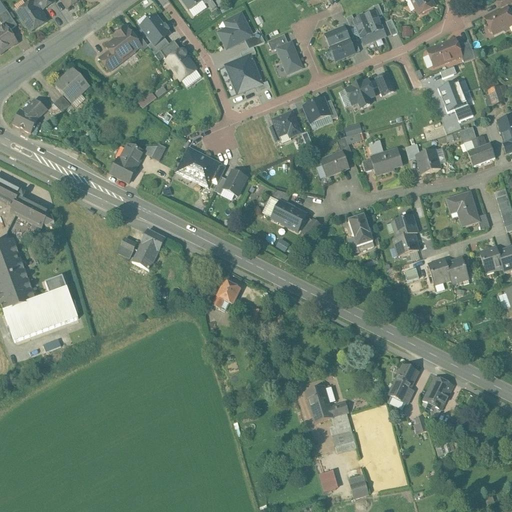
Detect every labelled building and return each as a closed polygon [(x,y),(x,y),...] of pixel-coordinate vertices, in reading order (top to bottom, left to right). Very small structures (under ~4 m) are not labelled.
[(37,0),(17,13),(22,19),(21,22),(25,28),(26,27),(31,33),(46,23),(44,20),(45,17),(43,14),(40,14),(38,11),(42,8),(37,0)] [(36,0),(37,0),(42,8),(43,10),(54,2),(52,0),(36,0)] [(78,0),(60,0),(68,10),(80,2),(78,0)] [(203,2),(201,0),(180,0),(189,12),(203,2)] [(401,0),(402,1),(405,0),(410,0),(418,16),(435,8),(430,0),(401,0)] [(511,0),(496,0),(501,10),(506,8),(507,10),(511,7),(511,0)] [(375,14),(378,19),(383,17),(379,6),(373,8),(375,14)] [(501,10),(485,19),(488,26),(488,29),(490,33),(493,34),(493,36),(502,31),(505,32),(508,30),(509,28),(511,26),(511,18),(507,10),(506,8),(501,10)] [(7,11),(0,16),(0,22),(3,27),(5,26),(9,32),(17,26),(7,11)] [(375,14),(365,18),(374,42),(385,38),(378,19),(375,14)] [(241,16),(230,21),(233,27),(219,34),(227,50),(252,37),(241,16)] [(141,27),(155,46),(169,36),(155,17),(141,27)] [(351,31),(356,29),(354,22),(352,17),(346,19),(348,23),(351,31)] [(363,46),(374,42),(365,18),(354,22),(356,29),(363,46)] [(392,21),(386,23),(391,37),(398,35),(392,21)] [(349,42),(355,39),(351,31),(348,23),(342,25),(344,29),(349,42)] [(3,27),(0,29),(0,54),(2,53),(2,51),(10,46),(12,47),(17,44),(9,32),(5,26),(3,27)] [(402,28),(402,37),(413,37),(412,27),(402,28)] [(125,28),(114,36),(117,39),(107,47),(107,49),(109,52),(100,59),(109,72),(119,64),(118,62),(125,57),(128,58),(134,54),(134,51),(140,47),(136,41),(128,31),(125,28)] [(330,49),(349,42),(344,29),(325,36),(330,49)] [(148,48),(141,38),(136,41),(140,47),(143,51),(148,48)] [(355,39),(349,42),(354,55),(360,53),(355,39)] [(455,41),(427,52),(434,68),(461,57),(458,47),(455,41)] [(330,49),(336,62),(354,55),(349,42),(330,49)] [(469,43),(463,45),(469,62),(475,59),(469,43)] [(291,44),(284,47),(277,50),(287,76),(302,70),(291,44)] [(469,62),(463,45),(458,47),(461,57),(463,64),(469,62)] [(183,51),(181,51),(181,52),(167,62),(181,82),(196,71),(186,58),(187,56),(187,55),(186,53),(185,52),(183,51)] [(250,57),(225,67),(231,81),(256,71),(250,57)] [(73,70),(55,87),(71,104),(72,104),(71,103),(79,95),(80,96),(89,88),(73,70)] [(256,71),(231,81),(237,96),(262,86),(256,71)] [(376,80),(376,81),(379,88),(383,97),(394,92),(387,76),(376,80)] [(346,91),(352,106),(359,103),(361,109),(370,105),(368,100),(374,97),(372,91),(379,88),(376,81),(369,84),(368,82),(346,91)] [(500,88),(488,92),(492,107),(505,103),(503,96),(500,88)] [(137,101),(141,108),(156,99),(152,92),(137,101)] [(62,97),(53,105),(62,113),(70,106),(62,97)] [(35,100),(23,112),(20,111),(13,126),(31,135),(39,120),(38,120),(48,111),(35,100)] [(304,108),(310,125),(330,117),(325,104),(323,100),(304,108)] [(331,102),(325,104),(330,117),(332,120),(338,118),(331,102)] [(292,113),(272,121),(279,138),(288,134),(290,139),(301,134),(292,113)] [(511,117),(498,122),(502,134),(511,131),(511,117)] [(473,129),(460,133),(463,145),(472,142),(471,141),(476,139),(473,129)] [(511,131),(502,134),(505,145),(503,146),(506,156),(511,154),(511,131)] [(359,135),(345,139),(348,146),(361,142),(359,135)] [(476,139),(471,141),(472,142),(475,151),(487,146),(483,137),(476,139)] [(345,139),(336,142),(341,154),(342,154),(344,158),(352,155),(348,146),(345,139)] [(397,150),(384,155),(380,143),(371,145),(375,157),(371,159),(376,177),(391,173),(390,169),(393,168),(393,169),(402,166),(397,150)] [(144,154),(128,145),(120,161),(118,160),(110,175),(129,184),(136,169),(144,154)] [(159,145),(152,159),(159,162),(166,149),(159,145)] [(475,151),(468,153),(473,167),(495,159),(490,145),(487,146),(475,151)] [(417,146),(405,149),(409,161),(416,159),(416,157),(420,156),(417,146)] [(215,163),(189,150),(177,173),(209,189),(212,183),(211,182),(219,166),(214,164),(215,163)] [(420,156),(416,157),(416,159),(421,176),(441,170),(435,151),(420,156)] [(341,154),(320,163),(327,178),(348,170),(344,158),(342,154),(341,154)] [(370,161),(362,163),(365,173),(373,171),(370,161)] [(232,172),(223,190),(228,192),(237,197),(246,179),(232,172)] [(22,192),(0,180),(0,303),(4,315),(36,303),(36,302),(13,240),(10,241),(7,234),(16,217),(34,226),(32,229),(40,233),(41,230),(42,230),(44,226),(47,228),(54,225),(52,219),(49,217),(51,213),(23,199),(26,194),(22,192)] [(505,190),(494,193),(496,199),(507,196),(505,190)] [(291,196),(275,191),(271,199),(279,203),(286,206),(291,196)] [(470,194),(447,201),(450,211),(457,209),(462,228),(478,223),(479,223),(477,218),(470,194)] [(507,196),(496,199),(498,205),(509,201),(507,196)] [(509,201),(498,205),(500,211),(510,207),(509,201)] [(286,206),(279,203),(271,220),(298,233),(306,216),(286,206)] [(511,212),(510,207),(500,211),(501,216),(511,212)] [(511,212),(501,216),(503,222),(511,219),(511,212)] [(424,213),(414,216),(418,231),(428,229),(424,213)] [(486,216),(477,218),(479,223),(478,223),(481,231),(490,228),(486,216)] [(374,247),(364,217),(349,222),(354,238),(355,240),(359,252),(374,247)] [(412,217),(392,223),(397,240),(414,235),(418,234),(412,217)] [(511,219),(503,222),(505,228),(511,225),(511,219)] [(313,221),(304,234),(310,239),(320,226),(313,221)] [(166,241),(148,231),(141,244),(142,245),(132,264),(149,272),(159,253),(166,241)] [(397,240),(393,241),(398,258),(419,252),(414,235),(397,240)] [(354,238),(346,241),(351,255),(359,253),(359,252),(355,240),(354,238)] [(137,245),(125,239),(118,254),(130,260),(137,245)] [(280,240),(276,248),(285,253),(289,245),(280,240)] [(511,248),(497,253),(502,270),(504,273),(511,270),(511,248)] [(496,249),(480,254),(486,275),(502,270),(497,253),(496,249)] [(463,260),(446,265),(451,281),(452,285),(469,280),(463,260)] [(445,261),(428,266),(435,286),(451,281),(446,265),(445,261)] [(62,278),(45,284),(50,297),(36,302),(36,303),(4,315),(14,343),(78,320),(62,278)] [(233,287),(225,283),(213,306),(220,310),(224,302),(233,306),(240,291),(238,290),(239,288),(234,286),(233,287)] [(511,308),(500,312),(503,322),(511,319),(511,308)] [(264,314),(253,312),(250,328),(262,330),(264,314)] [(58,340),(43,346),(45,354),(60,347),(58,340)] [(19,356),(10,359),(12,365),(21,362),(19,356)] [(418,374),(403,367),(388,396),(407,406),(413,393),(412,393),(412,394),(409,392),(418,374)] [(453,387),(435,377),(423,402),(424,403),(432,407),(441,411),(453,387)] [(324,387),(305,393),(315,425),(333,419),(330,408),(330,407),(324,387)] [(345,403),(335,406),(338,417),(343,416),(349,414),(345,403)] [(432,407),(424,403),(422,408),(424,411),(425,417),(427,417),(432,407)] [(335,406),(330,408),(333,419),(338,417),(335,406)] [(441,411),(432,407),(427,417),(431,419),(429,422),(434,424),(441,411)] [(467,421),(456,415),(453,420),(464,426),(467,421)] [(333,419),(336,428),(338,437),(348,434),(343,416),(333,419)] [(422,418),(415,421),(417,426),(414,427),(417,435),(427,432),(422,418)] [(336,428),(330,430),(332,438),(338,437),(336,428)] [(338,437),(332,438),(335,449),(344,446),(351,444),(348,434),(338,437)] [(351,444),(344,446),(346,452),(356,449),(354,443),(351,444)] [(344,446),(335,449),(337,455),(346,452),(344,446)] [(333,473),(319,477),(324,494),(338,490),(333,473)] [(363,477),(348,481),(353,500),(368,495),(363,477)]
